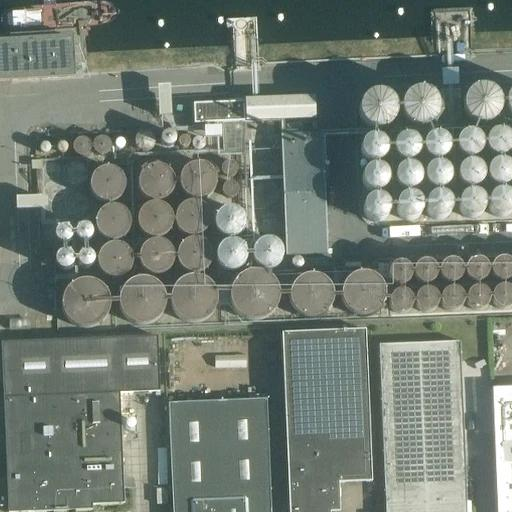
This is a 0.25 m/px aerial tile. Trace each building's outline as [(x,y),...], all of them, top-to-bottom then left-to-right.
[(0,81),(73,78),(70,38),(0,42),(0,81)] [(507,89),(466,87),(465,120),(511,122),(511,85),(507,85),(507,89)] [(358,99),(367,136),(371,149),(424,136),(422,131),(443,126),(433,88),(396,97),(395,90),(358,99)] [(193,105),(194,125),(244,123),(243,103),(193,105)] [(188,121),(188,109),(169,109),(170,122),(188,121)] [(326,255),(322,134),(318,134),(281,136),(285,256),(326,255)] [(35,136),(36,160),(57,159),(56,135),(35,136)] [(42,249),(53,248),(56,248),(57,280),(95,279),(92,223),(41,226),(42,249)] [(51,270),(51,254),(41,254),(41,270),(51,270)] [(275,320),(279,274),(237,270),(232,315),(275,320)] [(353,484),(371,483),(365,331),(282,334),(288,511),(339,511),(338,484),(353,484)] [(124,505),(124,497),(120,395),(160,393),(157,337),(2,343),(8,511),(67,511),(68,511),(92,511),(92,506),(124,505)] [(466,511),(460,343),(379,347),(386,511),(466,511)] [(499,511),(511,511),(511,388),(495,389),(499,511)] [(271,511),(266,400),(168,405),(173,511),(271,511)] [(156,490),(157,505),(167,505),(166,490),(156,490)]
